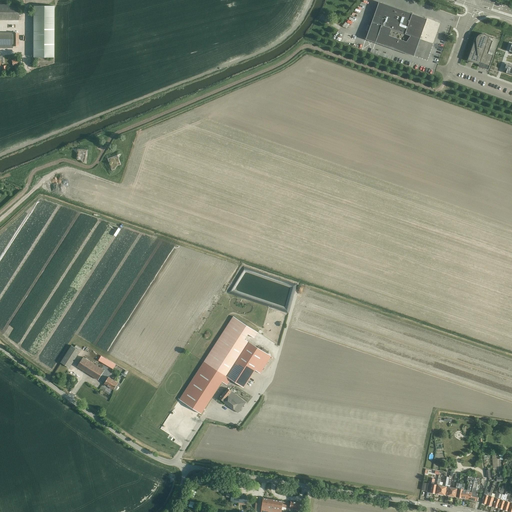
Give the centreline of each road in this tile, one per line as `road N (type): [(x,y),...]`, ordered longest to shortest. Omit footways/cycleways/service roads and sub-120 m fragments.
road 1 (unclassified): [(416,502),(186,465)]
road 2 (unclassified): [(186,465),(136,447),(0,347)]
road 3 (track): [(119,185),(62,169),(0,219)]
road 4 (unknown): [(169,461),(196,420),(238,416),(262,382)]
